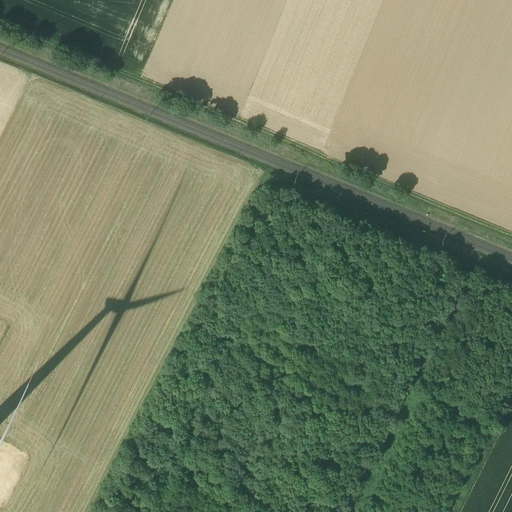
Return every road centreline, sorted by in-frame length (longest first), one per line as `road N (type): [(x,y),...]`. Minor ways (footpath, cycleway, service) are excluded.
road 1 (track): [(511,235),(0,25)]
road 2 (track): [(344,511),(474,259)]
